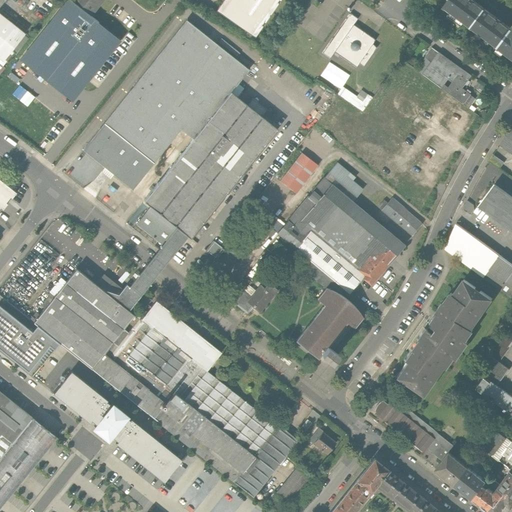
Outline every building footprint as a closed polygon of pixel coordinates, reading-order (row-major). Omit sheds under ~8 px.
[(72,101),(121,41),(91,17),(71,1),(68,0),(66,0),(19,60),(72,101)] [(71,0),(71,1),(91,17),(104,0),(71,0)] [(280,0),(225,0),(217,13),(255,39),(280,0)] [(497,48),(511,59),(511,27),(511,29),(499,20),(472,0),(448,0),(443,7),(497,47),(497,48)] [(0,13),(0,59),(3,62),(26,35),(0,13)] [(358,20),(350,15),(323,54),(331,59),(334,54),(356,69),(359,65),(364,68),(377,49),(373,46),(376,42),(354,27),(358,20)] [(185,20),(81,150),(102,166),(99,170),(108,177),(111,173),(131,189),(179,128),(187,135),(192,139),(230,91),(247,69),(185,20)] [(431,48),(415,71),(463,105),(470,95),(461,89),(470,76),(431,48)] [(416,61),(410,56),(405,62),(411,67),(416,61)] [(341,95),(362,110),(372,97),(362,89),(358,95),(347,87),(341,95)] [(277,129),(230,91),(192,139),(169,168),(143,201),(151,207),(177,228),(187,236),(190,238),(277,129)] [(511,126),(498,146),(511,155),(511,126)] [(164,164),(169,168),(192,139),(187,135),(164,164)] [(301,193),(322,163),(303,151),(283,181),(301,193)] [(504,163),(493,155),(489,161),(500,169),(504,163)] [(0,174),(0,208),(3,210),(7,204),(6,203),(10,197),(12,199),(16,193),(14,191),(17,188),(0,174)] [(322,179),(276,234),(294,249),(301,242),(295,237),(306,225),(365,274),(361,280),(369,287),(403,247),(322,179)] [(511,196),(495,184),(478,205),(511,230),(511,196)] [(422,224),(392,198),(381,211),(412,236),(422,224)] [(137,225),(163,246),(177,228),(151,207),(137,225)] [(511,264),(462,228),(455,223),(444,250),(484,279),(511,299),(511,264)] [(349,294),(361,280),(365,274),(306,225),(295,237),(301,242),(294,249),(308,261),(343,290),(349,294)] [(152,260),(129,287),(140,295),(162,268),(187,236),(177,228),(163,246),(152,260)] [(216,240),(209,250),(219,257),(226,246),(216,240)] [(339,295),(343,290),(308,261),(300,270),(324,290),(325,289),(332,292),(339,295)] [(189,448),(218,470),(234,483),(253,498),(298,440),(278,425),(277,427),(207,371),(221,353),(156,301),(140,321),(127,311),(104,292),(83,276),(77,271),(34,325),(57,343),(189,448)] [(406,363),(396,378),(425,398),(446,368),(448,370),(455,359),(457,360),(468,344),(466,342),(474,332),(472,331),(494,299),(464,279),(453,295),(451,293),(444,303),(443,302),(436,313),(435,312),(428,323),(437,329),(433,336),(424,329),(416,339),(417,340),(410,351),(411,351),(404,361),(406,363)] [(247,287),(234,303),(247,314),(249,311),(253,314),(257,310),(258,311),(275,290),(268,284),(263,289),(259,286),(254,293),(247,287)] [(127,311),(140,295),(129,287),(126,285),(118,295),(106,291),(104,292),(127,311)] [(324,290),(316,300),(323,306),(295,341),(327,369),(334,360),(328,354),(350,326),(353,328),(362,318),(357,311),(351,304),(343,298),(339,295),(332,292),(325,289),(324,290)] [(28,331),(0,307),(0,351),(24,371),(45,344),(48,347),(52,350),(57,343),(33,325),(30,329),(28,331)] [(511,336),(505,332),(489,354),(499,361),(511,344),(511,336)] [(509,369),(499,361),(489,354),(476,370),(483,375),(497,385),(509,369)] [(179,460),(67,370),(50,391),(49,393),(85,420),(87,422),(83,426),(101,440),(105,435),(110,439),(113,441),(112,443),(118,448),(159,481),(160,482),(179,460)] [(474,387),(511,415),(511,396),(497,385),(483,375),(474,387)] [(0,454),(30,418),(0,394),(0,454)] [(425,449),(442,461),(449,452),(453,446),(391,399),(387,405),(432,440),(425,449)] [(422,453),(425,449),(432,440),(387,405),(377,418),(422,453)] [(30,418),(0,454),(0,481),(13,492),(52,443),(56,438),(30,418)] [(483,449),(511,470),(511,468),(511,441),(497,431),(483,449)] [(338,445),(324,434),(315,445),(329,456),(338,445)] [(435,470),(454,484),(467,467),(449,452),(442,461),(435,470)] [(374,459),(354,484),(369,495),(377,485),(389,471),(374,459)] [(486,481),(467,467),(454,484),(473,498),(482,487),(486,481)] [(511,471),(511,470),(500,484),(511,493),(511,471)] [(277,497),(268,508),(272,511),(284,511),(289,507),(292,509),(313,484),(296,471),(276,496),(277,497)] [(377,485),(406,508),(418,494),(389,471),(377,485)] [(0,507),(13,492),(0,481),(0,507)] [(354,484),(335,509),(339,511),(355,511),(369,495),(354,484)] [(511,506),(511,504),(511,493),(500,484),(492,495),(482,487),(473,498),(491,511),(500,511),(507,504),(511,506)] [(441,511),(418,494),(406,508),(411,511),(441,511)]
